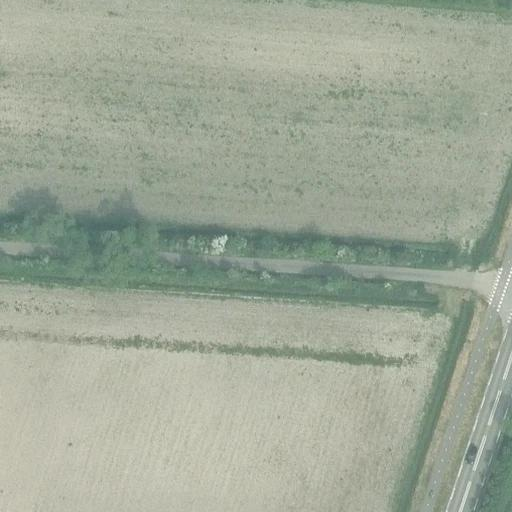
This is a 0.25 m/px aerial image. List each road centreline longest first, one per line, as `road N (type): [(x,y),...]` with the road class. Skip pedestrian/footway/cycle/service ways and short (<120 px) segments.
road 1 (unclassified): [(511,288),(0,254)]
road 2 (secondary): [(459,511),(511,353)]
